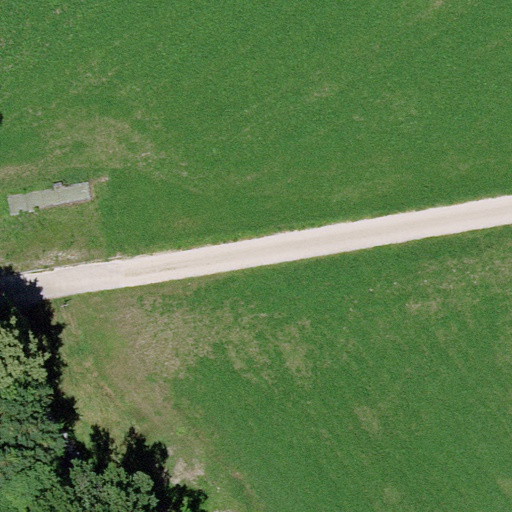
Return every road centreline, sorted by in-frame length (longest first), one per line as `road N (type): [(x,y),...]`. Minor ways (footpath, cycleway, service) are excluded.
road 1 (track): [(0,296),(511,209)]
road 2 (track): [(0,366),(105,511)]
